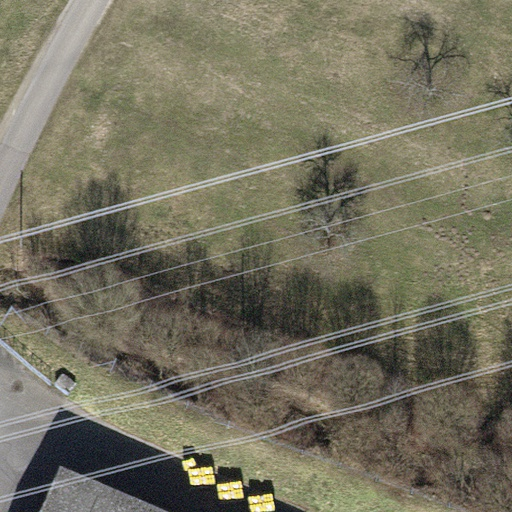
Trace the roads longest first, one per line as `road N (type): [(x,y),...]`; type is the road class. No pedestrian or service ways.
road 1 (unknown): [(0,362),(218,495),(260,511)]
road 2 (residential): [(0,191),(109,0)]
